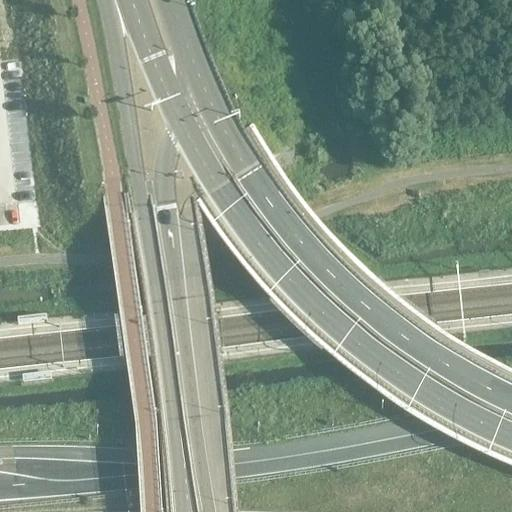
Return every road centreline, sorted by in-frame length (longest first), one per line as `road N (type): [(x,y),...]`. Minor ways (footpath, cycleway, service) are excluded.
road 1 (secondary): [(112,0),(182,511)]
road 2 (primary): [(511,419),(289,454),(0,485)]
road 3 (primary): [(511,412),(406,350),(325,278),(244,173),(194,71)]
road 4 (primary): [(177,123),(256,249),(320,322),(395,384),(511,449)]
road 5 (secondary): [(206,511),(161,187),(177,123)]
road 6 (primary): [(129,0),(177,123)]
